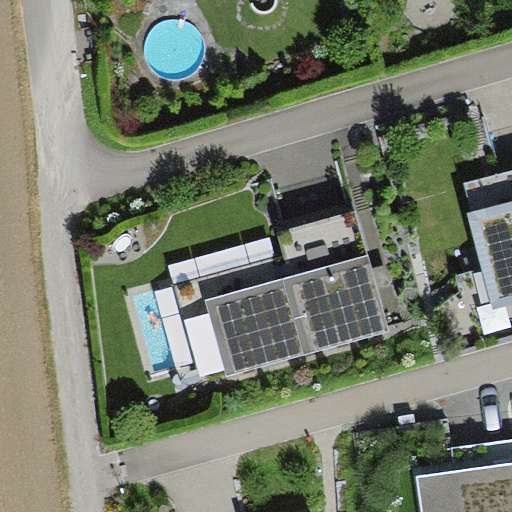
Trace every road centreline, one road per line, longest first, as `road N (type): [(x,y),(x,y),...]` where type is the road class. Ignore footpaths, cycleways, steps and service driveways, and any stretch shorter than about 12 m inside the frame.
road 1 (residential): [(41,0),(61,169),(136,166),(511,59)]
road 2 (residential): [(88,474),(511,361)]
road 3 (track): [(61,169),(93,511)]
